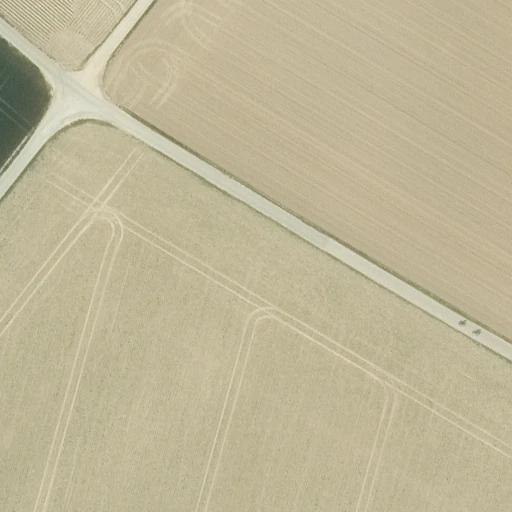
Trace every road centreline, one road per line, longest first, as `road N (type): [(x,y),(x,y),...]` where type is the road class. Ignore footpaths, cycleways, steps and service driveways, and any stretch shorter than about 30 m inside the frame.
road 1 (track): [(77,92),(511,354)]
road 2 (track): [(0,191),(77,92)]
